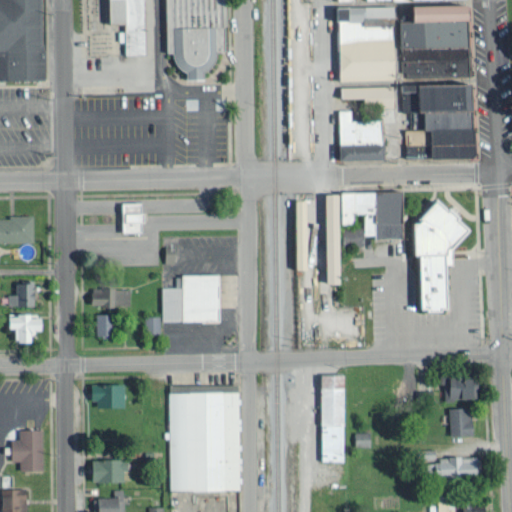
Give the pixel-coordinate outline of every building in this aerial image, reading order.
[(0,0),(0,82),(43,83),(41,0),(0,0)] [(138,52),(136,0),(99,0),(100,22),(116,21),(116,40),(119,39),(119,53),(138,52)] [(163,0),(166,55),(172,55),(172,58),(172,61),(174,66),(177,69),(180,73),(185,75),(185,81),(202,81),(202,73),(208,70),(212,66),(214,61),(216,54),(224,54),(222,0),(163,0)] [(331,78),(460,75),(460,36),(466,36),(466,26),(455,26),(455,19),(460,19),(459,2),(396,4),(397,19),(387,19),(387,4),(334,5),(334,17),(330,18),(331,78)] [(404,83),(405,110),(412,110),(413,129),(417,129),(418,143),(402,144),(403,157),(466,154),(463,80),(404,83)] [(386,84),(333,85),(333,96),(355,96),(355,106),(387,105),(386,84)] [(373,158),(373,142),(380,142),(380,116),(331,116),(331,158),(373,158)] [(317,282),(329,281),(328,192),(315,192),(317,282)] [(297,199),(286,198),(285,267),(297,268),(297,199)] [(114,231),(135,231),(134,211),(114,211),(114,231)] [(28,215),(0,215),(0,240),(29,240),(28,215)] [(357,244),(357,227),(337,228),(337,244),(357,244)] [(217,272),(175,272),(175,286),(157,286),(157,319),(217,319),(217,272)] [(30,304),(31,280),(10,279),(10,292),(3,292),(3,303),(30,304)] [(126,287),(85,287),(85,303),(126,303),(126,287)] [(0,325),(7,326),(6,339),(30,340),(30,315),(21,315),(21,313),(0,312),(0,325)] [(106,312),(92,312),(92,333),(105,333),(106,312)] [(141,314),(141,331),(156,331),(156,314),(141,314)] [(440,399),(472,397),(471,374),(439,376),(440,399)] [(98,382),(98,406),(117,405),(117,382),(98,382)] [(164,489),(237,488),(236,382),(180,383),(180,390),(173,390),(173,384),(164,384),(164,489)] [(444,406),(445,435),(467,434),(466,406),(444,406)] [(13,469),(37,469),(36,426),(19,427),(20,436),(13,436),(13,469)] [(351,430),(350,444),(367,445),(368,431),(351,430)] [(420,476),(472,474),(472,454),(434,455),(434,447),(411,448),(411,459),(420,459),(420,476)] [(118,480),(118,458),(84,457),(83,479),(118,480)] [(28,511),(28,486),(3,486),(2,510),(28,511)] [(110,495),(88,495),(88,511),(119,511),(119,488),(110,488),(110,495)] [(454,511),(481,511),(481,497),(454,499),(454,511)]
